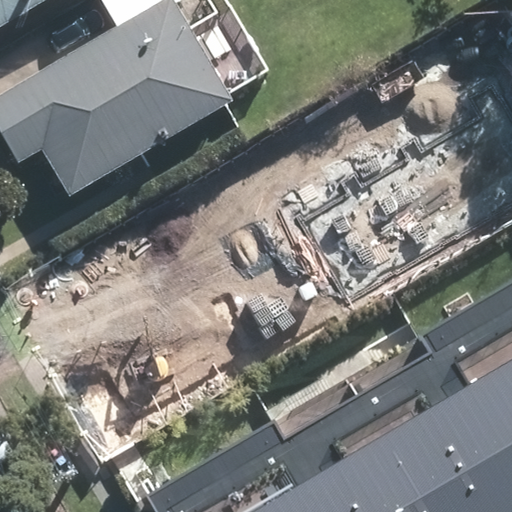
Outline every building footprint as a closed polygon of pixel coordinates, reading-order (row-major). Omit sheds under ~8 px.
[(0,0),(0,27),(47,0),(0,0)] [(226,109),(168,5),(0,96),(0,140),(15,167),(40,153),(65,198),(226,109)] [(475,119),(425,39),(327,101),(378,180),(475,119)] [(309,317),(244,205),(76,302),(113,366),(139,351),(167,400),(215,373),(224,388),(256,370),(246,353),(309,317)] [(511,511),(511,286),(161,496),(170,511),(511,511)]
